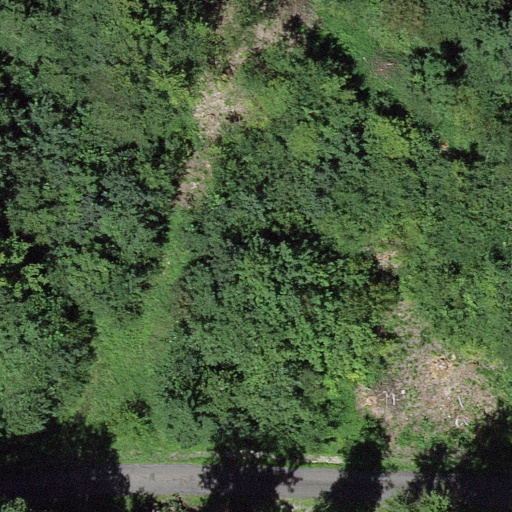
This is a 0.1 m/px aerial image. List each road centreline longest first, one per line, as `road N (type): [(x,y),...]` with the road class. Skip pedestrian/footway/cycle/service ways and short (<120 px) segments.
road 1 (track): [(511,493),(81,483),(0,506)]
road 2 (track): [(335,0),(472,83),(511,97)]
